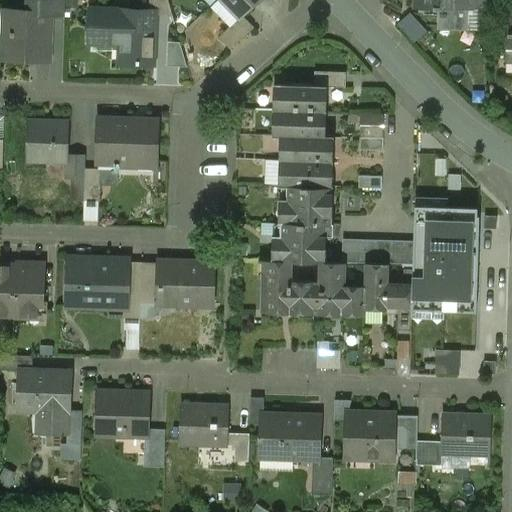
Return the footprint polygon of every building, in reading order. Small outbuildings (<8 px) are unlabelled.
[(65,0),(48,0),(48,12),(50,12),(49,18),(65,19),(65,0)] [(167,0),(148,0),(149,11),(154,11),(154,15),(172,15),(167,0)] [(223,0),(239,17),(240,17),(242,15),(258,0),(223,0)] [(414,0),(415,7),(434,8),(434,10),(438,10),(438,29),(467,30),(467,9),(456,9),(456,0),(414,0)] [(48,12),(6,10),(4,59),(48,60),(49,18),(50,12),(48,12)] [(149,11),(97,10),(97,34),(120,35),(120,64),(152,64),(154,15),(154,11),(149,11)] [(239,17),(219,37),(230,49),(254,27),(242,15),(240,17),(239,17)] [(423,33),(407,16),(398,25),(413,41),(423,33)] [(180,42),(167,42),(167,65),(186,66),(180,42)] [(345,72),(315,71),(315,85),(327,86),(327,85),(327,86),(345,87),(345,72)] [(315,85),(275,84),(274,110),(323,111),(323,100),(326,101),(327,86),(315,85)] [(323,111),(274,110),(273,135),(281,135),(325,136),(325,122),(323,122),(323,111)] [(157,120),(99,118),(97,162),(114,163),(114,171),(119,171),(119,163),(141,164),(141,160),(156,160),(157,120)] [(68,121),(28,120),(27,161),(67,162),(68,121)] [(384,127),(360,126),(360,138),(383,138),(384,127)] [(325,136),(281,135),(280,160),(330,162),(330,151),(332,151),(333,137),(325,136)] [(383,138),(360,138),(360,150),(383,150),(383,138)] [(85,155),(74,155),(73,178),(85,178),(85,168),(85,155)] [(330,162),(280,160),(280,185),(331,187),(331,171),(329,170),(330,162)] [(101,168),(85,168),(85,178),(84,200),(100,200),(101,168)] [(382,176),(359,175),(359,187),(382,188),(382,176)] [(331,187),(280,185),(279,222),(282,224),(281,234),(273,234),(272,260),(292,261),(320,262),(324,261),(325,236),(333,236),(333,223),(332,223),(333,187),(331,187)] [(415,196),(415,205),(448,206),(448,197),(415,196)] [(479,207),(448,206),(415,205),(414,235),(414,241),(413,264),(412,283),(411,307),(411,309),(434,310),(434,320),(446,320),(446,310),(476,311),(479,207)] [(414,241),(378,240),(377,263),(387,263),(413,264),(414,241)] [(111,260),(69,259),(67,304),(125,306),(126,306),(127,268),(111,268),(111,260)] [(272,260),(264,260),(264,274),(262,274),(261,311),(318,312),(319,281),(291,281),(292,261),(272,260)] [(44,265),(28,265),(28,262),(15,261),(15,264),(16,265),(14,314),(13,316),(28,317),(35,310),(43,310),(44,265)] [(324,261),(320,262),(319,281),(318,312),(364,314),(364,308),(365,286),(345,285),(345,262),(324,261)] [(213,263),(171,262),(171,270),(159,270),(157,303),(212,305),(213,263)] [(15,264),(0,263),(0,314),(14,314),(16,265),(15,264)] [(377,263),(366,263),(365,286),(364,308),(387,309),(387,306),(398,307),(411,307),(412,283),(386,282),(387,263),(377,263)] [(140,269),(127,268),(126,306),(125,306),(124,318),(139,318),(139,303),(141,269),(140,269)] [(159,270),(141,269),(139,303),(157,303),(159,270)] [(411,307),(398,307),(397,330),(411,331),(411,309),(411,307)] [(341,366),(341,349),(318,349),(318,366),(341,366)] [(32,356),(0,354),(0,369),(19,370),(19,369),(32,369),(32,356)] [(32,369),(19,369),(19,370),(18,410),(46,411),(45,434),(66,435),(67,435),(68,412),(70,412),(70,410),(71,371),(32,369)] [(148,393),(117,392),(117,395),(98,395),(97,431),(123,432),(123,435),(131,435),(145,435),(147,435),(147,428),(148,393)] [(228,406),(181,404),(180,443),(227,445),(228,406)] [(82,411),(70,410),(70,412),(68,412),(67,435),(66,435),(66,444),(81,444),(82,411)] [(380,414),(347,413),(346,452),(375,453),(375,458),(392,458),(393,448),(394,421),(380,420),(380,414)] [(490,416),(442,414),(441,441),(441,455),(442,455),(489,455),(490,416)] [(319,417),(262,415),(261,441),(268,441),(268,456),(318,458),(319,417)] [(417,421),(394,421),(393,448),(417,448),(417,441),(417,421)] [(165,429),(147,428),(147,435),(145,435),(144,466),(164,467),(165,429)] [(249,433),(235,433),(234,461),(248,461),(249,433)] [(441,441),(417,441),(417,448),(417,449),(416,466),(441,467),(442,455),(441,455),(441,441)] [(332,465),(317,464),(316,494),(331,495),(332,465)]
